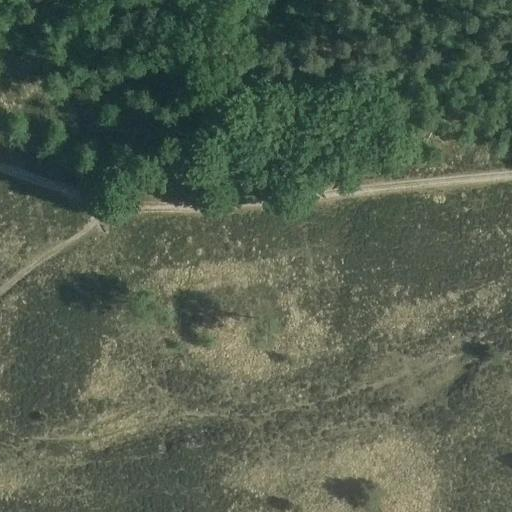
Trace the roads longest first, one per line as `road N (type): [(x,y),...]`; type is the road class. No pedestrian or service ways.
road 1 (track): [(511,182),(253,206),(117,205)]
road 2 (track): [(117,205),(0,166)]
